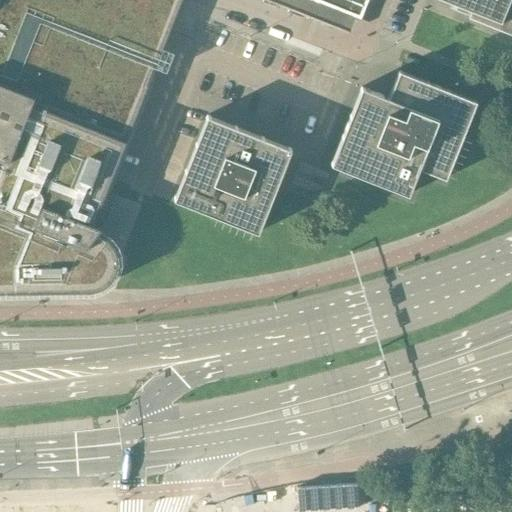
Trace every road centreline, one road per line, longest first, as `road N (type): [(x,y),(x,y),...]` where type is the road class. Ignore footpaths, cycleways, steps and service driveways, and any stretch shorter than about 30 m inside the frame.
road 1 (secondary): [(511,258),(344,322),(216,346)]
road 2 (secondary): [(193,435),(476,358)]
road 3 (unclassified): [(378,0),(354,46),(234,0)]
road 4 (unknown): [(0,109),(42,116),(92,0)]
road 5 (unclassified): [(216,346),(157,394),(129,444)]
road 6 (secondary): [(0,454),(129,444)]
road 7 (secondary): [(216,346),(92,355)]
